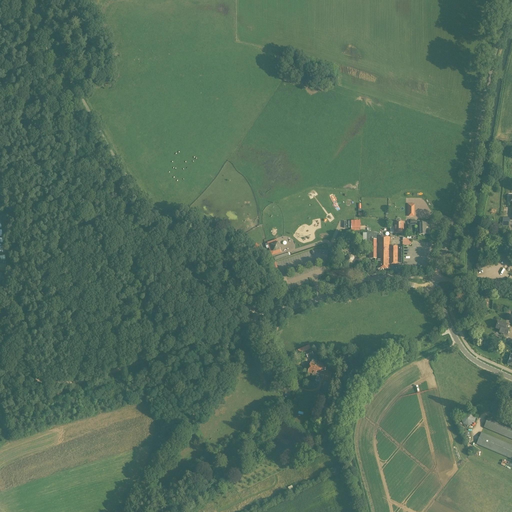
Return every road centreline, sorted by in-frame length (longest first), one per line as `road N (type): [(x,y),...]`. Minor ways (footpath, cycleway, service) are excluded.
road 1 (tertiary): [(258,309),(189,278),(124,208),(54,66),(33,0)]
road 2 (unclassified): [(427,291),(461,199),(509,0)]
road 3 (track): [(124,511),(238,353),(252,321)]
road 4 (track): [(252,321),(86,378)]
road 5 (tertiary): [(258,309),(384,282),(427,291)]
road 6 (tertiary): [(511,378),(461,348),(427,291)]
